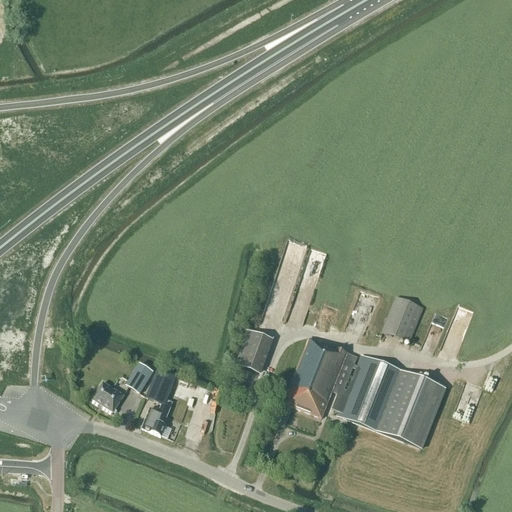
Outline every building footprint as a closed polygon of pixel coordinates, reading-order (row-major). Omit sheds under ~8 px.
[(408,345),(422,310),(396,299),(382,334),(408,345)] [(258,376),(270,341),(246,333),(234,368),(258,376)] [(48,337),(44,339),(51,353),(55,351),(48,337)] [(338,418),(418,449),(441,388),(361,357),(357,368),(354,367),(357,359),(347,355),(309,340),(284,406),(322,421),(332,394),(338,396),(332,411),(339,414),(338,418)] [(139,396),(153,375),(138,366),(125,387),(139,396)] [(164,427),(173,404),(167,402),(176,380),(157,372),(145,400),(158,406),(159,405),(162,406),(159,414),(150,411),(142,431),(151,434),(150,435),(161,439),(166,427),(164,427)] [(112,415),(123,398),(102,384),(91,402),(112,415)]
